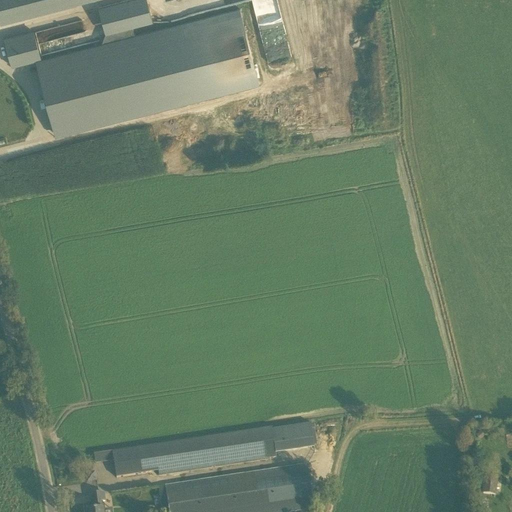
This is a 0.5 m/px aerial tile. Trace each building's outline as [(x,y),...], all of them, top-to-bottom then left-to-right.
[(0,0),(0,22),(1,24),(94,0),(0,0)] [(146,0),(124,0),(111,3),(118,31),(152,22),(146,0)] [(180,0),(182,5),(189,4),(190,12),(242,0),(180,0)] [(257,82),(238,7),(37,60),(57,135),(257,82)] [(12,67),(29,62),(40,59),(34,32),(5,40),(12,67)] [(311,424),(261,432),(113,454),(116,478),(158,472),(158,476),(276,458),(276,454),(314,448),(311,424)] [(161,511),(166,511),(169,511),(168,511),(290,511),(314,509),(307,465),(158,488),(161,511)] [(482,493),(495,495),(498,477),(485,475),(482,493)] [(103,493),(90,495),(93,511),(89,511),(102,511),(103,510),(102,510),(101,502),(105,501),(103,493)]
